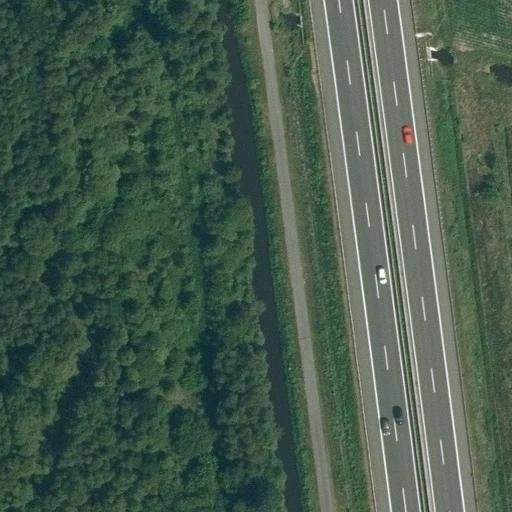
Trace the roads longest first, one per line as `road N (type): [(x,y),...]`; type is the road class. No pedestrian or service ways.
road 1 (motorway): [(337,0),(404,511)]
road 2 (motorway): [(448,511),(382,0)]
road 3 (track): [(262,0),(327,511)]
